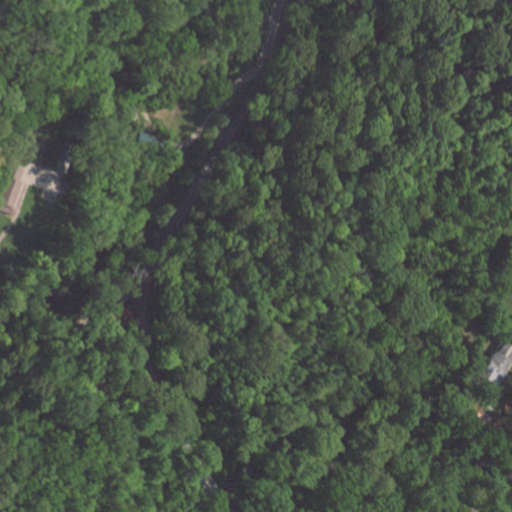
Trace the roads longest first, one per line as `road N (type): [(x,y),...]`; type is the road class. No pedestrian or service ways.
road 1 (tertiary): [(223,511),(159,379),(146,315),(167,241),(257,94),(283,0)]
road 2 (residential): [(164,391),(223,444),(324,460),(441,492),(479,511)]
